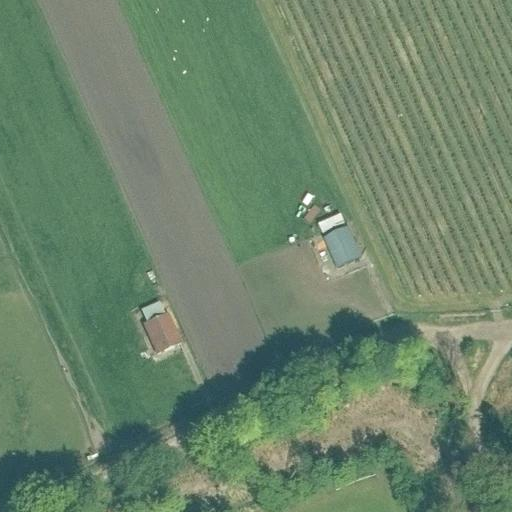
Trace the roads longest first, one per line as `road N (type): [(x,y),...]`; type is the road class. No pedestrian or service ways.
road 1 (track): [(434,337),(357,348),(15,511)]
road 2 (track): [(487,511),(473,402),(434,337)]
